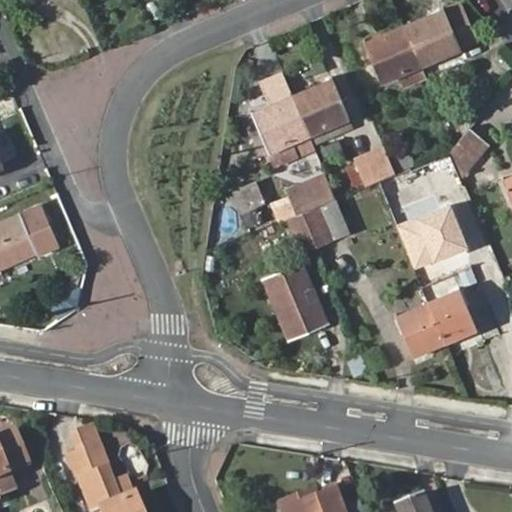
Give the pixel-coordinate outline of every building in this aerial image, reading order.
[(445,10),(405,27),(420,64),(460,47),(445,10)] [(420,64),(405,27),(365,43),(381,81),(396,74),(403,89),(427,79),(420,64)] [(334,79),(294,97),(310,135),(350,118),(334,79)] [(310,135),(294,97),(254,114),(270,152),(272,151),(277,163),(302,152),(297,140),(310,135)] [(350,118),(310,135),(315,146),(355,128),(350,118)] [(471,129),(455,146),(449,153),(460,177),(488,145),(471,129)] [(398,174),(386,147),(357,160),(369,186),(398,174)] [(418,175),(430,201),(461,188),(448,157),(416,170),(418,175)] [(286,191),(296,215),(303,212),(317,206),(334,199),(337,198),(327,174),(286,191)] [(424,204),(430,201),(418,175),(412,178),(424,204)] [(511,176),(503,180),(511,201),(511,176)] [(334,199),(317,206),(331,239),(348,232),(334,199)] [(331,239),(317,206),(303,212),(317,245),(331,239)] [(317,245),(303,212),(296,215),(288,218),(302,252),(317,245)] [(0,223),(0,266),(38,251),(22,214),(0,223)] [(424,291),(472,263),(461,244),(413,272),(424,291)] [(265,276),(291,339),(326,324),(300,261),(265,276)] [(428,305),(444,342),(476,328),(460,291),(428,305)] [(412,355),(444,342),(428,305),(397,318),(412,355)] [(0,487),(12,483),(10,476),(31,467),(14,427),(0,433),(0,487)] [(76,451),(99,506),(113,501),(117,511),(154,511),(144,488),(131,493),(107,438),(76,451)] [(322,511),(311,485),(275,502),(279,511),(322,511)] [(386,511),(385,511),(430,511),(423,493),(394,505),(395,508),(386,511)]
